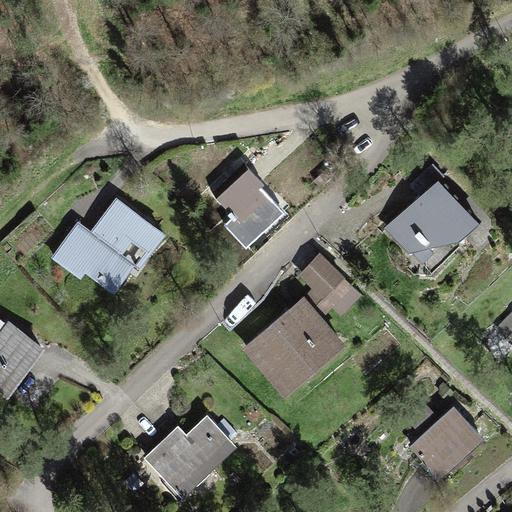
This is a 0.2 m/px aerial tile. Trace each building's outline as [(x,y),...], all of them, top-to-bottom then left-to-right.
[(248,175),(218,200),(247,235),(278,210),(248,175)] [(440,185),(384,233),(409,262),(433,241),(443,253),(475,225),(440,185)] [(76,228),(57,254),(113,294),(156,234),(111,201),(86,235),(76,228)] [(303,304),(248,352),(284,393),(339,345),(303,304)] [(0,388),(3,391),(34,349),(0,325),(0,388)] [(455,411),(411,448),(439,480),(483,443),(455,411)] [(143,456),(179,498),(234,450),(206,418),(181,440),(172,430),(143,456)]
